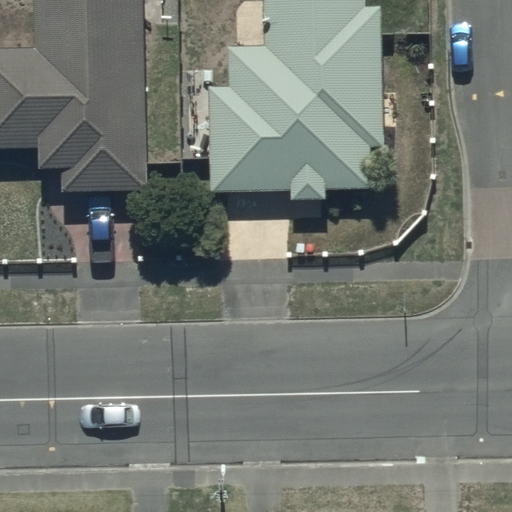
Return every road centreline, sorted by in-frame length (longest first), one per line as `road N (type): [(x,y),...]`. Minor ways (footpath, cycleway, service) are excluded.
road 1 (tertiary): [(0,400),(511,389)]
road 2 (residential): [(511,389),(501,0)]
